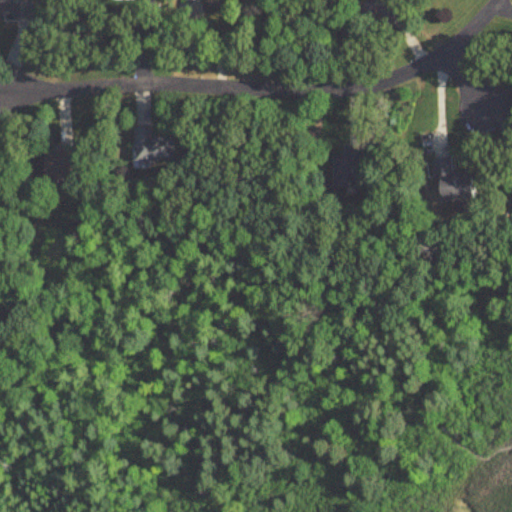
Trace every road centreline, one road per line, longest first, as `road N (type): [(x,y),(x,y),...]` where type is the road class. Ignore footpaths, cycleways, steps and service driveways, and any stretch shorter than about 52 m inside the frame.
road 1 (residential): [(334,91),(4,89)]
road 2 (residential): [(497,0),(440,52),(368,88)]
